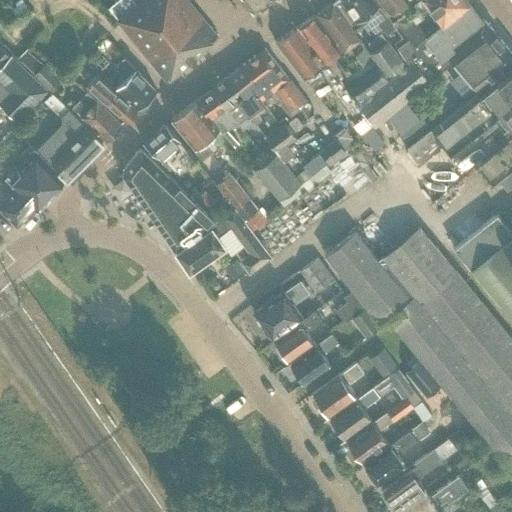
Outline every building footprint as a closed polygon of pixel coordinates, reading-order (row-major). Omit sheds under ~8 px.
[(139,0),(117,20),(166,81),(206,48),(218,35),(188,0),(139,0)] [(244,0),(253,11),(268,0),(244,0)] [(375,0),(334,0),(351,22),(359,17),(370,33),(377,35),(383,30),(377,21),(380,18),(379,16),(384,12),(378,3),(375,0)] [(416,5),(411,0),(379,0),(388,12),(388,11),(404,0),(408,5),(407,6),(410,10),(411,9),(416,5)] [(414,44),(469,1),(468,0),(411,0),(416,5),(411,9),(410,10),(395,20),(409,37),(414,44)] [(332,1),(316,12),(348,56),(353,53),(348,46),(358,38),(332,1)] [(428,80),(453,60),(446,50),(463,37),(461,34),(482,17),(469,1),(414,44),(409,37),(396,46),(408,63),(416,70),(417,68),(428,80)] [(386,33),(394,27),(384,12),(379,16),(380,18),(377,21),(383,30),(386,33)] [(338,50),(313,14),(298,25),(324,60),(356,101),(366,93),(386,79),(363,47),(353,53),(362,66),(353,74),(354,76),(344,83),(339,76),(346,71),(333,54),(338,50)] [(476,87),(511,60),(511,52),(482,17),(461,34),(463,37),(446,50),(453,60),(454,59),(476,87)] [(323,61),(297,26),(275,41),(317,95),(331,85),(355,116),(351,119),(361,131),(371,122),(363,110),(356,101),(324,60),(323,61)] [(385,74),(402,61),(386,39),(369,52),(385,74)] [(0,65),(10,55),(0,45),(0,65)] [(265,48),(241,65),(254,80),(251,88),(262,102),(263,101),(260,97),(268,91),(276,101),(279,98),(291,114),(299,108),(296,104),(304,97),(288,76),(287,77),(265,48)] [(75,75),(85,55),(74,49),(63,69),(75,75)] [(117,84),(138,107),(157,89),(124,56),(114,65),(125,76),(117,84)] [(18,117),(45,90),(13,57),(0,70),(0,78),(11,90),(1,100),(18,117)] [(363,110),(371,122),(374,125),(428,80),(417,68),(416,70),(408,63),(386,79),(366,93),(373,103),(363,110)] [(52,90),(62,81),(46,65),(36,74),(52,90)] [(261,119),(253,109),(262,102),(251,88),(254,80),(241,65),(226,76),(241,94),(239,104),(246,114),(245,115),(250,122),(253,120),(255,123),(261,119)] [(496,116),(511,137),(511,135),(511,69),(478,94),(474,90),(430,126),(428,127),(409,143),(405,146),(418,163),(443,144),(450,152),(496,116)] [(125,120),(137,108),(101,71),(89,83),(125,120)] [(211,87),(235,120),(242,129),(250,122),(245,115),(246,114),(239,104),(241,94),(226,76),(211,87)] [(194,100),(218,128),(219,128),(234,147),(239,142),(226,127),(235,120),(211,87),(194,100)] [(105,139),(122,123),(91,91),(74,106),(105,139)] [(366,93),(356,101),(363,110),(373,103),(366,93)] [(171,118),(201,156),(212,147),(205,138),(218,128),(194,100),(171,118)] [(39,147),(67,177),(103,143),(77,115),(76,116),(68,108),(62,114),(62,124),(58,128),(55,127),(50,131),(51,135),(39,147)] [(295,116),(288,122),(294,129),(301,124),(295,116)] [(430,126),(422,116),(401,133),(409,143),(428,127),(430,126)] [(186,148),(165,123),(143,141),(167,164),(169,163),(178,173),(194,159),(185,149),(186,148)] [(255,168),(278,198),(301,181),(296,174),(284,159),(294,151),(288,143),(296,137),(285,123),(267,137),(278,151),(255,168)] [(374,148),(384,140),(371,124),(361,132),(374,148)] [(346,151),(356,143),(343,126),(333,134),(335,137),(346,151)] [(492,134),(484,140),(494,152),(501,146),(492,134)] [(319,149),(329,161),(331,163),(346,151),(335,137),(319,149)] [(505,173),(511,166),(511,137),(501,146),(494,152),(475,167),(490,186),(505,173)] [(36,209),(65,179),(30,143),(22,152),(27,158),(17,168),(21,172),(10,183),(16,189),(11,194),(9,192),(0,201),(0,207),(17,225),(33,207),(36,209)] [(171,176),(140,147),(124,167),(123,174),(175,248),(213,218),(195,200),(171,176)] [(305,167),(296,174),(301,181),(306,187),(315,180),(305,167)] [(217,201),(224,210),(231,205),(233,207),(234,205),(251,228),(264,218),(228,172),(215,183),(224,195),(217,201)] [(197,235),(176,250),(189,269),(223,245),(215,234),(230,224),(250,252),(241,259),(249,271),(270,255),(250,229),(251,228),(234,205),(233,207),(196,233),(197,235)] [(497,213),(454,247),(511,316),(511,233),(511,234),(497,213)] [(406,293),(354,229),(324,253),(380,321),(386,316),(511,469),(511,339),(455,270),(420,298),(412,288),(406,293)] [(334,277),(319,256),(300,269),(316,290),(334,277)] [(238,260),(227,269),(234,278),(245,269),(238,260)] [(212,278),(209,281),(210,285),(213,288),(216,287),(219,285),(219,281),(216,278),(212,278)] [(308,289),(300,279),(254,311),(262,321),(260,328),(265,334),(271,334),(272,335),(301,314),(291,301),(308,289)] [(333,308),(342,319),(355,309),(346,298),(333,308)] [(367,334),(379,325),(365,306),(354,315),(367,334)] [(281,356),(286,356),(288,359),(312,340),(303,326),(305,324),(308,328),(321,318),(315,310),(274,339),(279,346),(277,350),(281,356)] [(303,378),(305,382),(329,363),(319,349),(322,347),(324,350),(337,341),(331,332),(291,362),(295,368),(294,373),(298,378),(303,378)] [(396,366),(382,347),(369,357),(382,376),(396,366)] [(405,371),(426,396),(440,385),(419,359),(405,371)] [(321,410),(326,410),(328,413),(354,393),(344,379),(347,377),(349,380),(362,370),(355,361),(313,392),(319,401),(317,404),(321,410)] [(338,433),(343,434),(344,436),(371,416),(361,402),(364,400),(366,403),(379,394),(379,395),(393,385),(396,391),(408,383),(397,368),(373,385),(372,385),(330,416),(336,424),(335,428),(338,433)] [(346,439),(352,447),(351,451),(355,456),(359,456),(361,460),(387,439),(379,428),(420,399),(413,390),(346,439)] [(423,420),(431,413),(421,400),(412,406),(423,420)] [(422,420),(412,428),(417,436),(427,428),(422,420)] [(376,479),(378,483),(404,464),(395,451),(396,450),(395,447),(398,445),(401,448),(415,438),(408,429),(364,463),(369,470),(367,474),(370,479),(376,479)] [(415,465),(383,490),(396,508),(424,487),(416,477),(441,458),(432,446),(412,461),(415,465)] [(447,498),(449,501),(453,497),(467,487),(456,473),(429,493),(424,487),(396,508),(398,511),(427,511),(441,502),(442,502),(447,498)] [(434,511),(448,511),(458,504),(453,497),(449,501),(434,511)] [(498,503),(490,509),(493,511),(499,511),(503,510),(498,503)]
